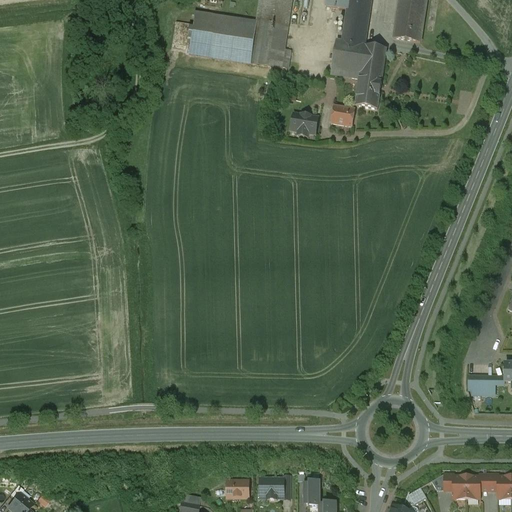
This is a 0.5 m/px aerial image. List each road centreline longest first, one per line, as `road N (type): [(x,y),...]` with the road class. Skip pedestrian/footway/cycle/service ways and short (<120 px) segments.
road 1 (secondary): [(363,434),(0,444)]
road 2 (tertiary): [(393,403),(511,88)]
road 3 (track): [(125,116),(88,142),(0,156)]
road 4 (track): [(125,116),(141,82),(133,0)]
